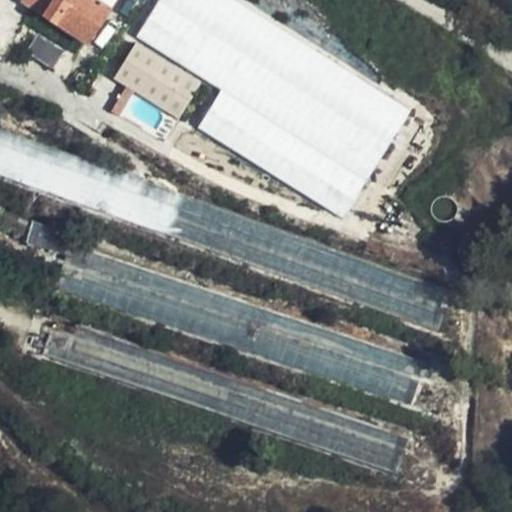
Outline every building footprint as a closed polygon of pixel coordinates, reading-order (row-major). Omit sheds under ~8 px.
[(29,7),(20,2),(17,0),(0,0),(0,59),(1,61),(29,7)] [(95,0),(21,0),(20,2),(29,7),(84,45),(108,8),(95,0)] [(95,0),(108,8),(113,0),(95,0)] [(197,131),(349,216),(414,100),(234,0),(159,0),(137,39),(222,86),(197,131)] [(32,53),(58,63),(64,45),(38,36),(32,53)] [(199,87),(136,46),(113,79),(137,96),(176,121),(199,87)] [(137,96),(126,88),(110,111),(122,119),(137,96)] [(430,305),(0,123),(0,179),(410,352),(430,305)] [(418,382),(35,222),(11,278),(396,436),(418,382)] [(399,470),(0,302),(0,345),(386,504),(399,470)]
